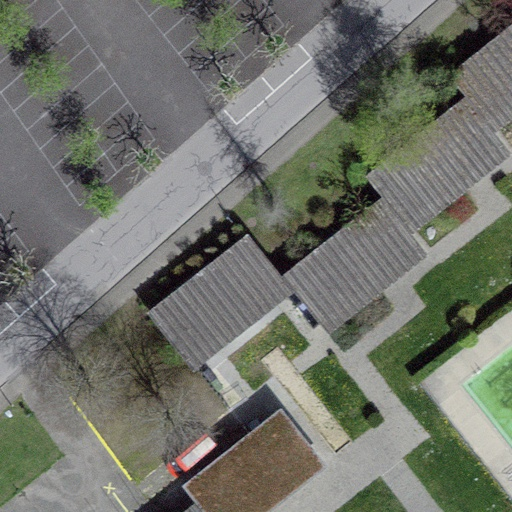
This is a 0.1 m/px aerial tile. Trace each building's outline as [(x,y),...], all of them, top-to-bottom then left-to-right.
[(511,25),(457,70),(493,115),(511,99),(511,25)] [(462,101),(373,170),(410,216),(497,146),(462,101)] [(378,201),(290,271),(326,317),(414,247),(378,201)] [(244,238),(156,308),(192,353),(280,284),(244,238)] [(278,412),(190,482),(214,511),(245,511),(314,458),(278,412)]
